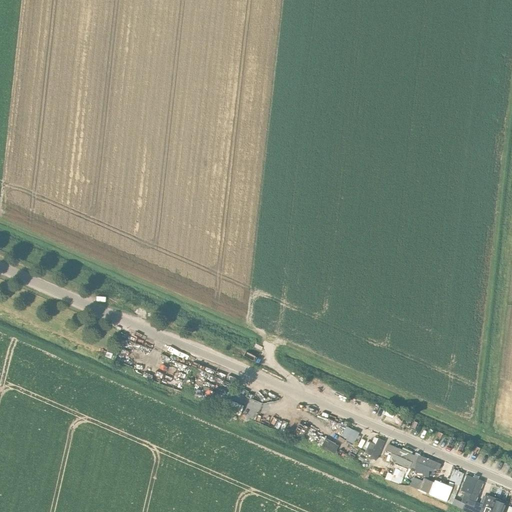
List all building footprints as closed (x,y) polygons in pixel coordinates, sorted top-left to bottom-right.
[(229,400),(225,410),(236,414),(240,405),(229,400)] [(348,439),(347,441),(352,444),(358,433),(345,427),(341,435),(348,439)] [(364,453),(369,455),(368,458),(375,461),(384,441),(378,438),(377,439),(375,444),(369,442),(364,453)] [(325,439),(320,447),(334,454),(338,446),(325,439)] [(348,458),(353,447),(348,444),(342,456),(348,458)] [(389,453),(389,455),(387,455),(385,461),(388,461),(390,456),(393,459),(392,462),(408,468),(403,477),(405,478),(410,470),(414,455),(387,444),(384,451),(389,453)] [(415,453),(414,455),(410,470),(414,472),(414,475),(427,477),(428,471),(432,471),(433,469),(438,471),(440,464),(419,455),(415,453)] [(406,469),(394,464),(391,474),(387,472),(384,479),(398,484),(398,483),(400,483),(404,473),(404,474),(406,469)] [(446,502),(451,504),(453,499),(463,474),(453,469),(448,480),(454,482),(453,484),(446,502)] [(460,501),(465,503),(464,504),(462,510),(461,511),(462,511),(480,511),(482,508),(480,508),(481,504),(475,501),(483,481),(477,479),(478,476),(473,474),(472,477),(465,475),(459,490),(464,492),(460,501)] [(413,478),(409,486),(418,489),(418,490),(427,494),(446,502),(453,484),(448,481),(447,485),(433,480),(432,482),(422,478),(421,481),(413,478)] [(453,499),(451,504),(462,510),(464,504),(453,499)]
